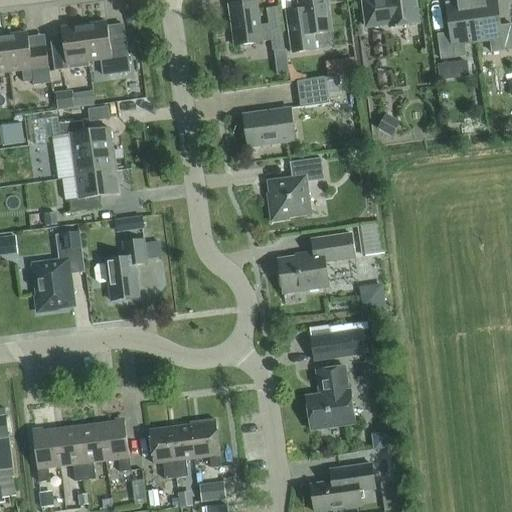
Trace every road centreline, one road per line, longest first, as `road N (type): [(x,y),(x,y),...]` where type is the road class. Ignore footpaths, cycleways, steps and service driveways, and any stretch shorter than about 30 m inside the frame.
road 1 (residential): [(234,347),(246,326),(246,302),(203,245),(168,0)]
road 2 (residential): [(0,355),(130,339),(180,357),(209,358),(234,347)]
road 3 (residential): [(279,511),(265,384),(234,347)]
